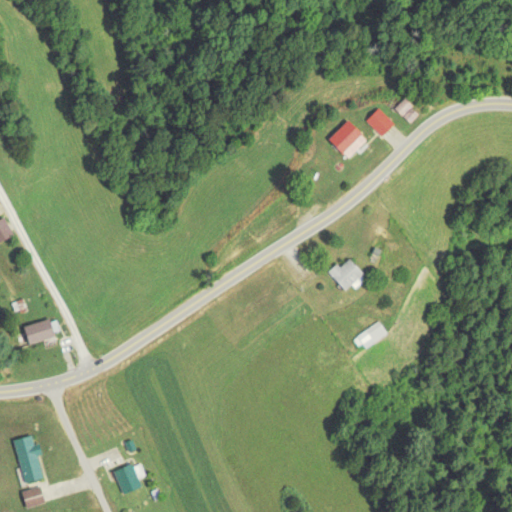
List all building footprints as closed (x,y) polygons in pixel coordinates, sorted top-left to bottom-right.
[(409,119),(404,113),(411,107),(405,99),(395,106),(407,121),(409,119)] [(393,123),(377,107),(365,119),(381,135),(393,123)] [(347,158),(366,139),(346,120),(327,139),(347,158)] [(342,289),(352,282),(362,274),(347,256),(328,271),(342,289)] [(29,345),(55,336),(49,317),(22,327),(29,345)] [(386,333),(378,321),(353,338),(361,350),(386,333)] [(45,477),(36,443),(34,443),(32,434),(13,439),(24,482),(45,477)] [(141,487),(133,463),(113,469),(122,493),(141,487)] [(45,501),(39,485),(20,492),(26,508),(45,501)]
